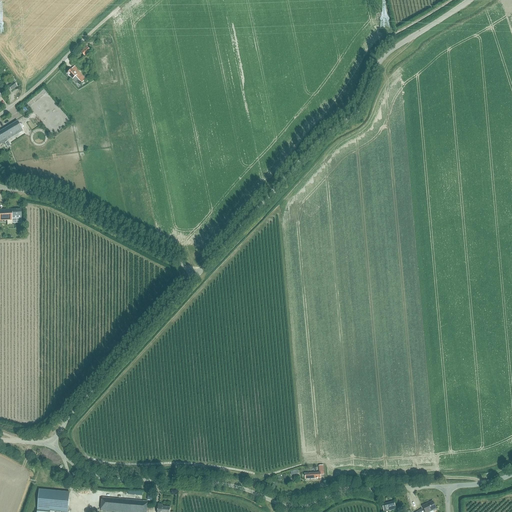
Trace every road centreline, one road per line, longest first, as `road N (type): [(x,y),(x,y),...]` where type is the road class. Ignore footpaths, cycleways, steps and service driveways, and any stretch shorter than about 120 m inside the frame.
road 1 (unclassified): [(446,487),(362,488),(292,507),(226,484),(96,476),(52,445)]
road 2 (unclassified): [(195,275),(318,141),(358,109),(381,58),(469,0)]
road 3 (unclassified): [(52,445),(107,369),(195,275)]
road 4 (unclassified): [(195,275),(51,196),(0,187)]
road 5 (unclassified): [(0,113),(119,7)]
